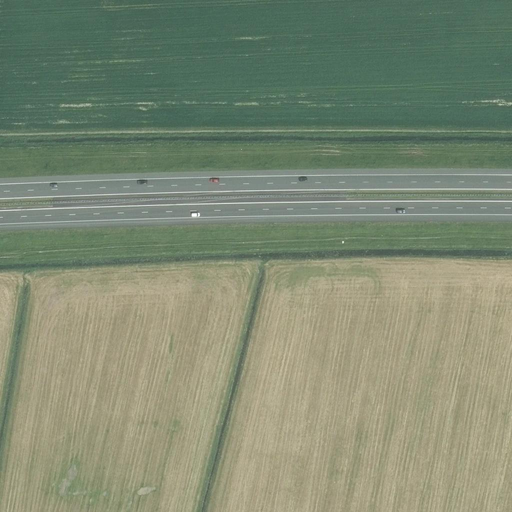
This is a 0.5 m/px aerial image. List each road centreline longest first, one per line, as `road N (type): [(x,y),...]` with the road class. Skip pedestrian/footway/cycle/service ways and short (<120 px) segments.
road 1 (motorway): [(511,182),(0,191)]
road 2 (motorway): [(0,217),(511,208)]
